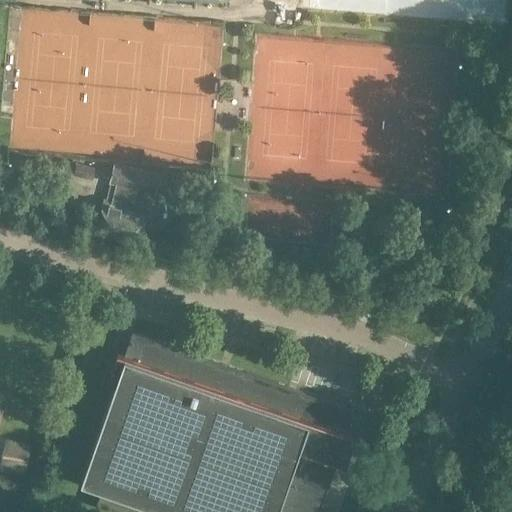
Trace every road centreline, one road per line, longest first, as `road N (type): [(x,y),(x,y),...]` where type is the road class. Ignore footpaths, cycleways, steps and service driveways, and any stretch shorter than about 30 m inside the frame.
road 1 (residential): [(469,379),(364,332),(0,236)]
road 2 (residential): [(411,511),(469,379)]
